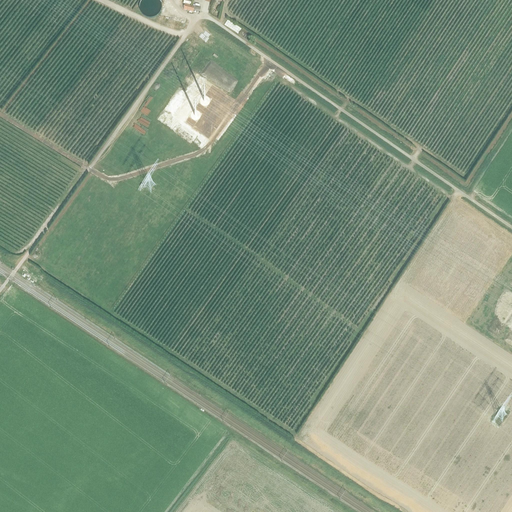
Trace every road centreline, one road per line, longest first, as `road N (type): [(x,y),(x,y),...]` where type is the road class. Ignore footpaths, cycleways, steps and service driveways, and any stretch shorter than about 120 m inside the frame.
road 1 (unclassified): [(511,227),(200,17)]
road 2 (unclassified): [(0,290),(200,17)]
